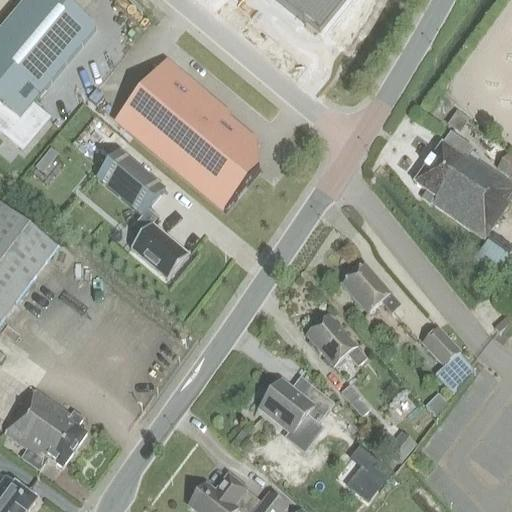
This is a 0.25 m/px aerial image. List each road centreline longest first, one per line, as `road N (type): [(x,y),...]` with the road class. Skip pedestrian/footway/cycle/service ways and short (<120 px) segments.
road 1 (secondary): [(106,511),(355,146)]
road 2 (unclassified): [(355,146),(180,0)]
road 3 (secondary): [(355,146),(443,0)]
